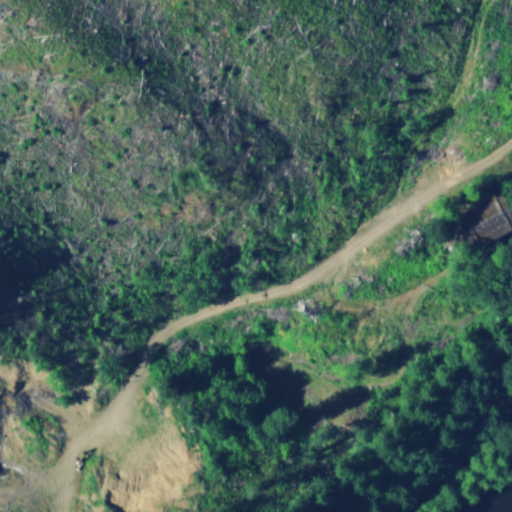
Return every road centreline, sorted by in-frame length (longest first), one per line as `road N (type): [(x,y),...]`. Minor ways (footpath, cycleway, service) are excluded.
road 1 (track): [(511,148),(320,270),(185,321),(148,354),(125,402),(75,458),(58,511)]
road 2 (residential): [(401,511),(511,404)]
